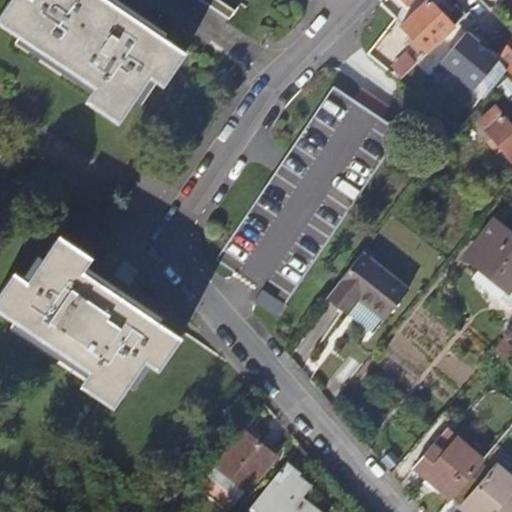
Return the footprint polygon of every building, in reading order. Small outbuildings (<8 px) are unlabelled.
[(8,0),(0,13),(0,24),(54,61),(93,87),(84,101),(118,123),(150,77),(163,86),(186,53),(162,37),(166,32),(118,0),(110,0),(110,1),(108,0),(8,0)] [(108,0),(110,1),(110,0),(118,0),(166,32),(162,37),(186,53),(188,54),(200,63),(235,11),(218,0),(108,0)] [(399,0),(385,0),(382,3),(397,18),(398,19),(408,9),(399,0)] [(427,52),(454,26),(428,0),(402,26),(421,46),(427,52)] [(469,86),(499,59),(470,28),(441,55),(469,86)] [(373,60),(378,64),(394,41),(389,37),(375,58),(373,60)] [(511,50),(507,45),(496,55),(511,72),(511,50)] [(277,316),(401,132),(333,87),(217,259),(257,286),(249,298),(277,316)] [(511,161),(511,160),(511,128),(494,106),(478,120),(492,138),(488,141),(498,152),(502,150),(511,161)] [(507,286),(511,290),(511,236),(494,222),(468,255),(483,268),(477,276),(478,282),(495,295),(501,294),(507,286)] [(80,386),(113,408),(145,362),(158,371),(181,337),(135,306),(138,301),(109,281),(105,286),(83,271),(92,257),(57,235),(26,281),(13,273),(0,292),(0,311),(88,372),(80,386)] [(363,252),(327,297),(347,314),(360,298),(385,318),(409,288),(363,252)] [(505,360),(511,352),(511,349),(504,342),(495,351),(505,360)] [(415,467),(425,475),(455,438),(445,430),(415,467)] [(217,464),(248,489),(275,456),(243,431),(217,464)] [(483,460),(455,438),(425,475),(424,476),(451,498),(470,475),(483,460)] [(286,463),(252,505),(261,511),(319,511),(302,498),(311,486),(298,476),(300,474),(286,463)] [(511,477),(496,464),(480,484),(461,506),(460,507),(465,511),(494,511),(506,499),(509,495),(511,490),(511,477)] [(451,498),(461,506),(480,484),(470,475),(451,498)] [(94,511),(122,511),(125,510),(108,495),(94,511)] [(511,511),(511,497),(509,495),(506,499),(494,511),(511,511)]
